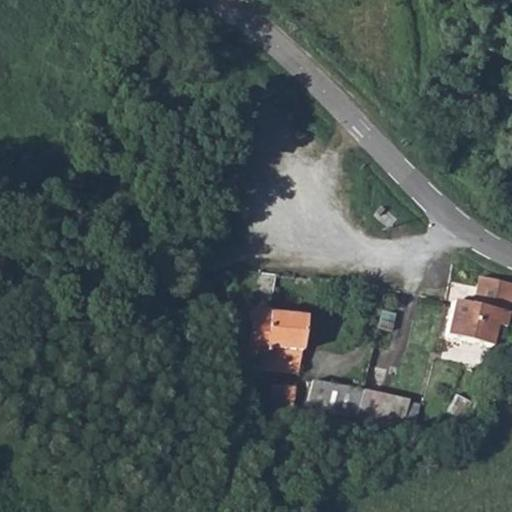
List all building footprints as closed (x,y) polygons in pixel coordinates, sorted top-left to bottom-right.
[(452,302),(445,337),(492,346),(496,326),(505,327),(511,293),(511,284),(480,278),(473,306),(452,302)] [(476,284),(452,281),(449,297),(474,300),(476,284)] [(209,283),(193,286),(197,308),(214,305),(209,283)] [(249,311),(243,368),(263,370),(263,369),(269,314),(249,311)] [(263,369),(298,373),(305,318),(269,314),(263,369)] [(307,406),(350,415),(357,390),(363,391),(365,382),(354,380),(352,389),(312,380),(307,406)] [(285,388),(273,387),(270,408),(282,409),(285,388)] [(296,390),(285,388),(282,409),(294,411),(296,390)] [(363,391),(356,420),(403,430),(409,401),(363,391)]
